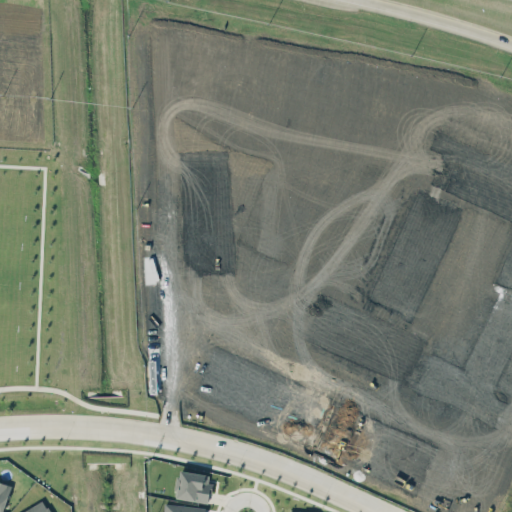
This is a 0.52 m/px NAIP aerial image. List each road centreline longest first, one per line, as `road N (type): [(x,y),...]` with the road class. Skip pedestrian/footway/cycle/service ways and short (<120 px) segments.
road 1 (tertiary): [(0,426),(72,422),(159,432),(265,461),(385,511)]
road 2 (motorway): [(360,0),(511,43)]
